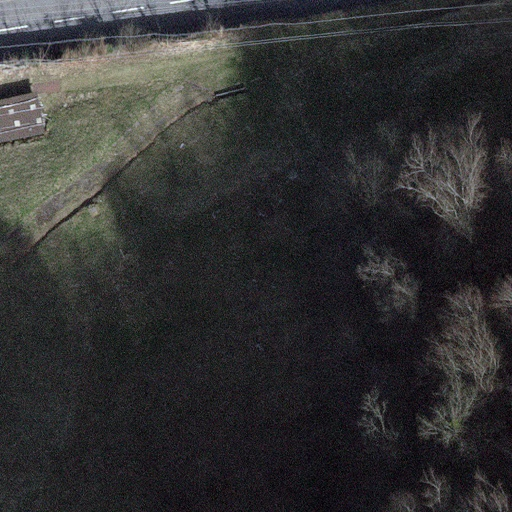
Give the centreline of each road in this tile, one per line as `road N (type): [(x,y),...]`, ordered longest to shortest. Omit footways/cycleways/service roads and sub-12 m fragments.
road 1 (track): [(230,62),(0,263)]
road 2 (track): [(454,0),(230,62)]
road 3 (primary): [(197,0),(0,32)]
